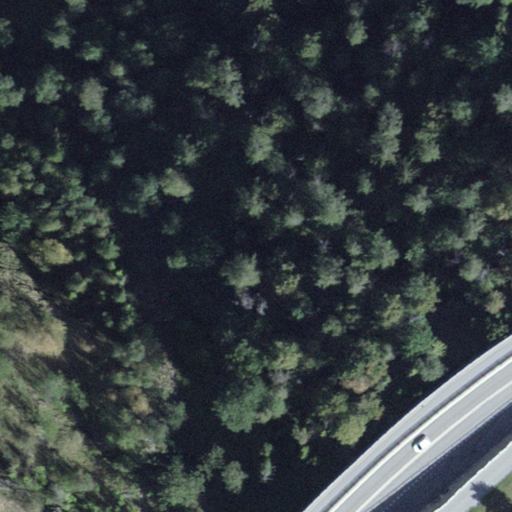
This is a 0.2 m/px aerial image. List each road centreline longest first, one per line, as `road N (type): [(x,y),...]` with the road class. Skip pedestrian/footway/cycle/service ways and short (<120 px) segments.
road 1 (unclassified): [(511,342),(426,404),(309,511)]
road 2 (secondary): [(511,382),(358,511)]
